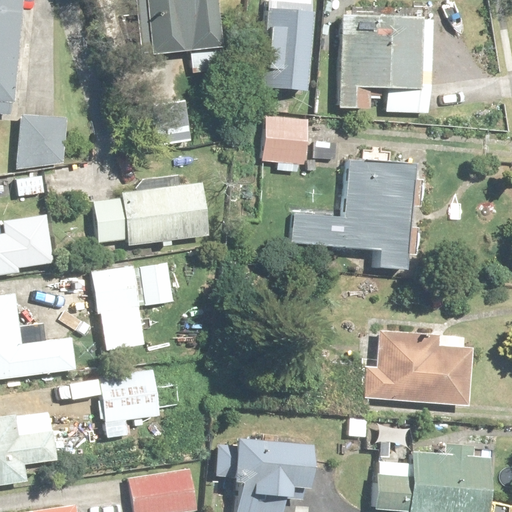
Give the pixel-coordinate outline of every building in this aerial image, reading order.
[(178,0),(101,0),(106,82),(183,78),(178,0)] [(280,17),(233,15),(229,107),(276,109),(280,17)] [(332,112),(329,109),(354,109),(353,126),(401,130),(409,29),(361,25),(359,53),(304,54),(304,96),(292,110),(315,131),(332,112)] [(66,166),(63,116),(10,120),(13,169),(66,166)] [(276,139),(233,136),(230,181),(273,184),(276,139)] [(387,179),(316,174),(312,239),(259,236),(256,273),(310,276),(309,283),(380,288),(387,179)] [(15,180),(15,199),(41,199),(41,180),(15,180)] [(168,207),(57,220),(63,270),(174,257),(168,207)] [(0,275),(10,274),(4,231),(0,231),(0,275)] [(139,268),(144,308),(169,304),(164,265),(139,268)] [(135,283),(57,294),(63,335),(141,324),(135,283)] [(447,352),(353,347),(350,417),(444,421),(447,352)] [(0,398),(45,394),(41,358),(0,361),(0,398)] [(126,389),(66,396),(73,457),(133,450),(126,389)] [(0,433),(0,484),(28,480),(21,431),(0,433)] [(278,511),(285,462),(215,453),(207,511),(278,511)] [(463,511),(465,490),(347,479),(343,511),(463,511)] [(169,511),(166,487),(93,496),(94,511),(169,511)]
